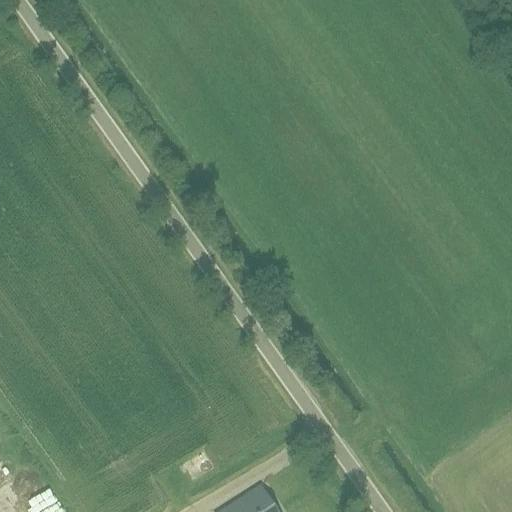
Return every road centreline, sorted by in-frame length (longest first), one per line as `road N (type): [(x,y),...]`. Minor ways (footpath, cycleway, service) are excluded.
road 1 (unclassified): [(380,511),(15,0)]
road 2 (unknown): [(188,511),(325,435)]
